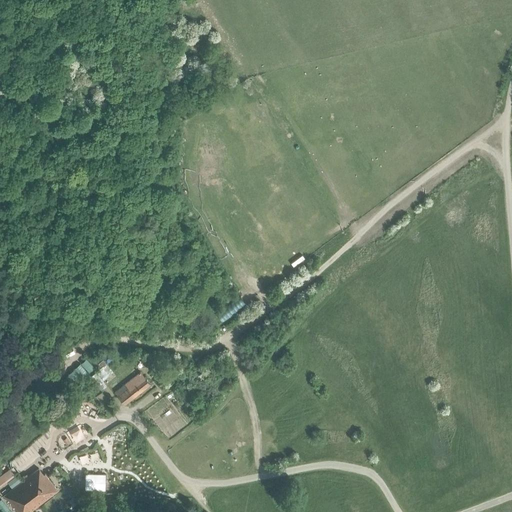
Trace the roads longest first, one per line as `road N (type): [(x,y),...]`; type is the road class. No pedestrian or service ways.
road 1 (track): [(398,511),(383,483),(342,467),(182,484),(131,416),(37,464)]
road 2 (track): [(506,118),(401,196),(232,342)]
road 3 (track): [(232,342),(263,476)]
road 4 (track): [(232,342),(197,349),(99,331)]
road 5 (track): [(59,430),(44,402),(57,368),(99,331)]
